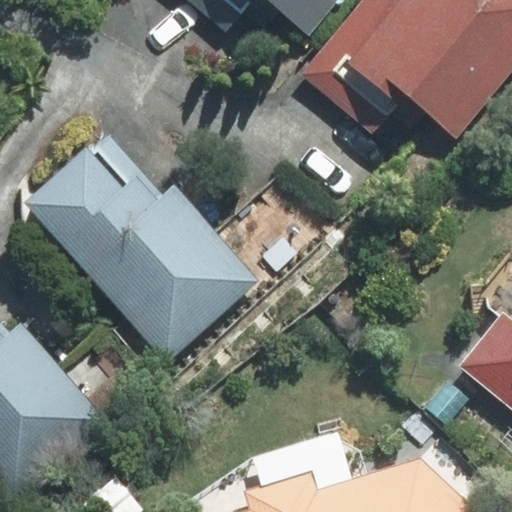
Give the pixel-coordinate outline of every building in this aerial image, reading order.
[(184,0),(225,32),(245,6),(249,1),(303,44),(338,0),(184,0)] [(453,144),(511,73),(511,0),(397,0),(393,5),(387,0),(353,0),(291,75),(370,140),(402,102),(453,144)] [(170,189),(162,197),(102,134),(19,212),(167,368),(250,290),(258,283),(170,189)] [(511,298),(457,370),(511,412),(511,298)] [(104,418),(14,322),(1,333),(0,332),(0,491),(12,504),(104,418)] [(473,511),(412,457),(344,478),(331,438),(241,466),(250,495),(208,508),(209,511),(473,511)]
